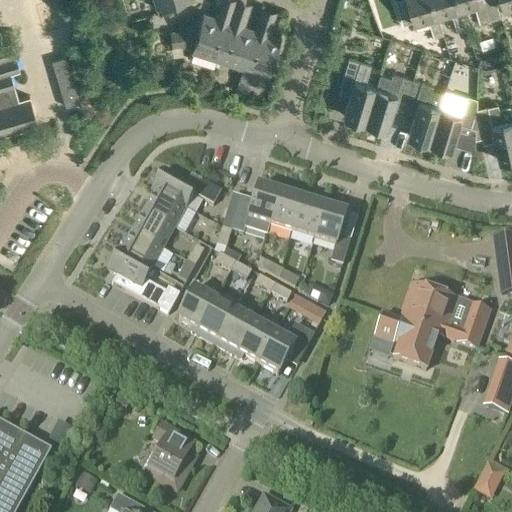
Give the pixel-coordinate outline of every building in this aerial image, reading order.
[(153,0),(156,8),(183,0),(153,0)] [(249,21),(256,2),(251,0),(230,0),(226,13),(249,21)] [(443,33),(432,0),(394,0),(402,24),(413,20),(413,21),(427,17),(433,36),(443,33)] [(432,0),(443,33),(437,14),(450,10),(456,29),(466,26),(457,0),(432,0)] [(457,0),(466,26),(460,7),(473,3),(479,22),(500,16),(494,0),(457,0)] [(191,51),(217,59),(230,16),(224,14),(220,16),(220,18),(203,13),(191,51)] [(230,16),(217,59),(242,67),(254,29),(238,24),(239,22),(237,19),(230,16)] [(254,29),(242,67),(267,75),(280,37),(263,32),(264,30),(262,26),(256,24),(254,29)] [(184,29),(170,30),(171,47),(186,46),(184,29)] [(0,134),(38,124),(29,95),(18,98),(10,72),(19,69),(10,40),(1,43),(0,38),(0,134)] [(481,57),(479,63),(487,66),(507,61),(505,54),(487,59),(481,57)] [(65,56),(51,60),(65,106),(79,102),(65,56)] [(339,86),(351,89),(343,114),(364,121),(375,85),(365,82),(370,65),(348,58),(339,86)] [(375,85),(364,121),(385,128),(393,102),(404,106),(413,78),(393,72),(391,77),(380,74),(376,85),(375,85)] [(413,78),(404,106),(415,109),(407,134),(428,141),(440,105),(441,105),(445,92),(431,88),(432,84),(420,80),(413,78)] [(246,99),(246,98),(250,87),(238,83),(234,94),(234,95),(246,99)] [(440,105),(428,141),(450,147),(458,123),(475,129),(474,139),(475,138),(477,98),(466,94),(460,111),(441,105),(440,105)] [(477,98),(475,138),(493,135),(499,160),(511,156),(511,117),(509,105),(499,107),(498,103),(487,105),(476,107),(477,98)] [(162,173),(151,193),(184,211),(192,197),(212,208),(220,194),(190,177),(185,186),(162,173)] [(238,208),(230,233),(231,233),(242,237),(244,231),(266,238),(269,229),(268,229),(279,195),(257,188),(250,212),(238,208)] [(152,195),(142,214),(173,231),(184,211),(151,193),(150,194),(152,195)] [(268,229),(269,229),(290,236),(302,198),(298,196),(296,197),(295,200),(279,195),(268,229)] [(302,198),(290,236),(312,242),(323,209),(307,204),(308,201),(307,199),(302,198)] [(323,209),(312,242),(334,249),(329,264),(341,268),(349,243),(338,239),(345,216),(323,209)] [(142,214),(131,234),(162,251),(173,231),(142,214)] [(221,230),(215,248),(212,254),(218,257),(218,256),(222,259),(225,251),(231,233),(230,233),(221,230)] [(511,263),(511,234),(496,233),(494,262),(511,263)] [(118,252),(118,253),(151,271),(162,251),(131,234),(120,253),(118,252)] [(485,266),(493,239),(472,234),(465,261),(485,266)] [(194,248),(185,264),(194,269),(203,253),(194,248)] [(151,271),(118,253),(106,273),(127,285),(123,293),(156,311),(167,317),(178,298),(167,291),(165,295),(144,284),(151,271)] [(218,256),(218,257),(214,265),(230,274),(234,265),(222,259),(218,256)] [(194,269),(185,264),(176,280),(185,286),(194,269)] [(261,273),(277,282),(282,273),(266,264),(261,273)] [(234,265),(230,274),(246,283),(250,274),(234,265)] [(282,273),(277,282),(293,291),(298,282),(282,273)] [(253,287),(269,296),(274,287),(258,279),(253,287)] [(274,287),(269,296),(286,305),(290,296),(274,287)] [(455,302),(411,287),(398,324),(380,318),(374,337),(393,344),(393,342),(398,343),(392,362),(424,373),(436,338),(474,351),(487,313),(469,307),(460,333),(446,328),(455,302)] [(190,335),(194,338),(213,303),(193,291),(176,322),(191,330),(189,333),(190,335)] [(317,304),(327,310),(328,308),(330,305),(332,299),(331,298),(323,294),(317,304)] [(213,303),(194,338),(198,340),(200,339),(202,337),(216,345),(233,314),(213,303)] [(303,322),(317,330),(325,315),(311,308),(303,322)] [(233,314),(216,345),(231,353),(229,355),(230,357),(234,360),(253,325),(233,314)] [(253,325),(234,360),(238,362),(240,361),(242,359),(256,367),(273,336),(275,337),(278,330),(267,324),(264,331),(253,325)] [(273,336),(256,367),(277,378),(289,356),(299,362),(313,338),(293,327),(285,342),(275,337),(273,336)] [(511,370),(501,367),(494,386),(511,392),(511,370)] [(121,393),(114,406),(126,412),(133,400),(121,393)] [(0,511),(18,511),(50,453),(0,425),(0,511)] [(49,442),(61,448),(70,433),(58,426),(49,442)] [(175,495),(193,462),(186,458),(192,447),(160,429),(153,441),(161,446),(147,471),(160,478),(156,485),(175,495)] [(487,468),(472,497),(490,506),(504,478),(487,468)] [(96,484),(81,476),(74,490),(88,498),(96,484)] [(136,511),(138,509),(117,498),(108,511),(136,511)] [(284,511),(263,500),(256,511),(284,511)]
